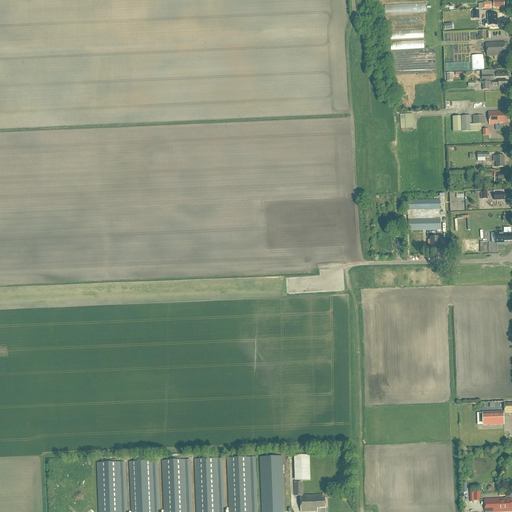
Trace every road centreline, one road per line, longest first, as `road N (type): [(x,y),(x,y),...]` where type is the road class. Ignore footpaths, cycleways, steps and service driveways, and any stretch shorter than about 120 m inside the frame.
road 1 (track): [(352,0),(345,36),(361,263)]
road 2 (track): [(344,265),(357,320),(362,511)]
road 3 (unclassified): [(511,259),(319,267)]
